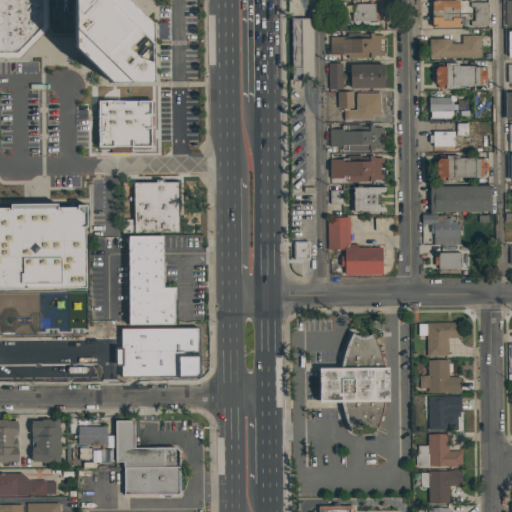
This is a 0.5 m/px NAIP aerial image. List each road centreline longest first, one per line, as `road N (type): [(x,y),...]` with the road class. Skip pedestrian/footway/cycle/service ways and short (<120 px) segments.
road 1 (residential): [(407,0),(413,294)]
road 2 (primary): [(267,396),(263,102)]
road 3 (residential): [(232,298),(511,295)]
road 4 (residential): [(0,398),(233,396)]
road 5 (residential): [(489,294),(491,511)]
road 6 (primary): [(227,0),(230,178)]
road 7 (primary): [(230,178),(232,298)]
